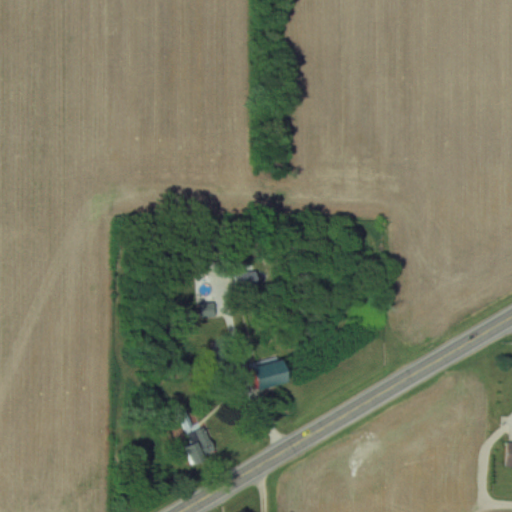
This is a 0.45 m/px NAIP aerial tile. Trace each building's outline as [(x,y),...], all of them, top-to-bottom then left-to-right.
[(258,272),(234,272),(234,287),(258,287),(258,272)] [(202,306),(203,317),(216,316),(214,304),(202,306)] [(252,365),(259,391),(290,382),(282,356),(252,365)] [(243,377),(238,362),(224,366),(229,381),(243,377)] [(185,459),(190,456),(194,464),(217,452),(203,426),(188,434),(193,443),(180,450),(185,459)]
